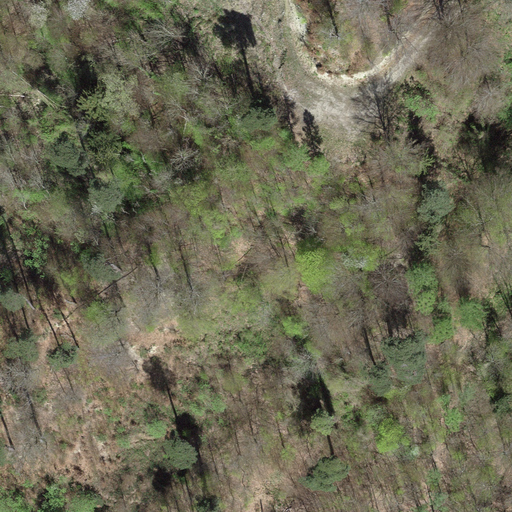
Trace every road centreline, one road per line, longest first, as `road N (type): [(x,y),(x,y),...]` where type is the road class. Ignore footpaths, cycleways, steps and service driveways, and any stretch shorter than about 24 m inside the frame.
road 1 (track): [(149,341),(239,339),(328,384),(385,400),(447,383),(488,329),(511,277)]
road 2 (track): [(297,96),(331,114),(371,99),(452,0)]
